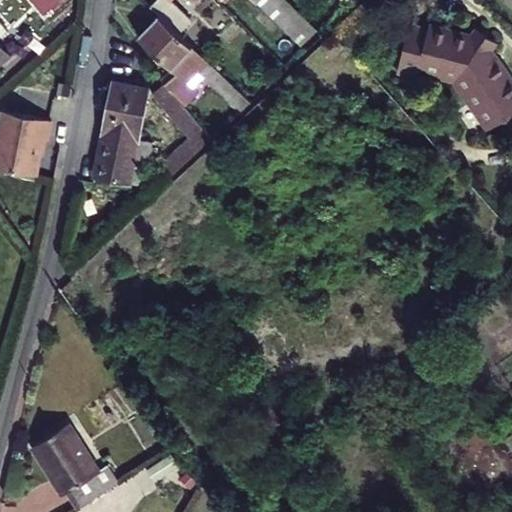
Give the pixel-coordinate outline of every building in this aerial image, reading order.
[(186,0),(151,0),(140,12),(149,21),(169,40),(182,27),(161,7),(168,0),(178,0),(182,4),(186,0)] [(204,0),(203,1),(211,9),(219,0),(204,0)] [(239,0),(292,51),(306,37),(267,0),(239,0)] [(491,36),(460,21),(450,17),(447,23),(428,15),(410,59),(426,67),(430,59),(467,74),(495,124),(511,114),(511,57),(507,47),(511,40),(496,29),(491,36)] [(0,22),(0,21),(0,73),(25,52),(0,22)] [(237,104),(169,40),(149,21),(128,43),(165,79),(154,89),(175,114),(189,99),(177,88),(187,77),(227,115),(237,104)] [(103,86),(84,181),(120,189),(123,174),(133,176),(134,172),(138,173),(143,148),(128,145),(139,93),(103,86)] [(201,145),(175,114),(154,89),(143,99),(181,143),(191,154),(201,145)] [(17,103),(6,158),(49,167),(57,132),(61,133),(65,112),(17,103)] [(181,143),(149,173),(159,184),(191,154),(181,143)] [(84,414),(48,437),(79,483),(83,481),(94,498),(134,472),(122,455),(115,460),(84,414)]
